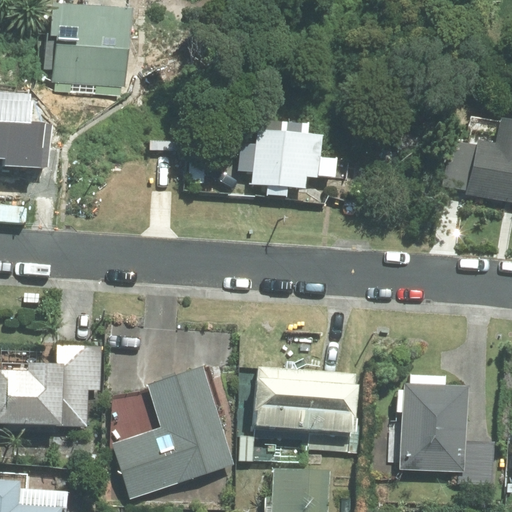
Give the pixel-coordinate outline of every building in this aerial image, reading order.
[(74,0),(74,6),(41,4),(37,82),(115,87),(119,0),(74,0)] [(0,96),(0,161),(13,162),(17,98),(0,96)] [(464,142),(455,195),(511,204),(511,127),(486,123),(482,145),(464,142)] [(310,137),(245,134),(242,186),(297,189),(298,177),(326,178),(327,159),(309,158),(310,137)] [(183,183),(202,183),(202,184),(236,193),(240,178),(206,168),(207,158),(183,158),(183,183)] [(14,373),(0,372),(0,423),(80,426),(81,390),(94,391),(96,349),(50,348),(49,364),(14,363),(14,373)] [(104,445),(123,500),(226,465),(193,366),(137,385),(152,429),(104,445)] [(251,379),(244,379),(240,426),(303,431),(302,450),(340,453),(346,377),(252,370),(251,379)] [(435,377),(395,376),(394,390),(388,389),(387,413),(395,413),(393,469),(452,471),(451,485),(486,487),(488,442),(457,441),(459,387),(435,386),(435,377)] [(249,437),(232,436),(232,463),(249,464),(249,437)] [(321,511),(323,470),(263,468),(261,511),(321,511)] [(0,482),(0,511),(51,511),(52,509),(4,506),(6,483),(0,482)]
